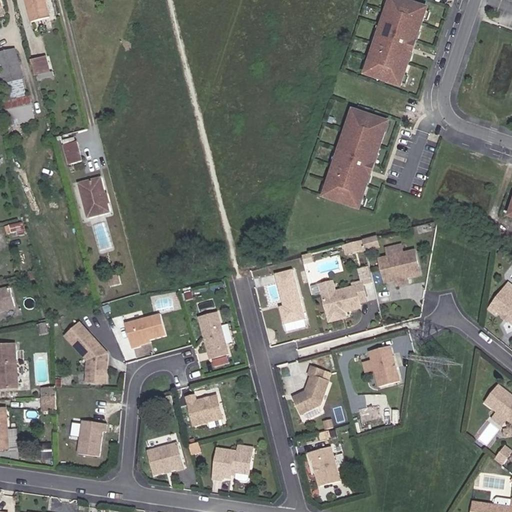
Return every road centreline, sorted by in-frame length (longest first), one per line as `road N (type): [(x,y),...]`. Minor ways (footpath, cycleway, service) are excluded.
road 1 (residential): [(297,511),(241,281)]
road 2 (residential): [(474,0),(444,107),(461,126),(511,143)]
road 3 (residential): [(177,363),(152,366),(135,385),(125,491)]
road 4 (residential): [(125,491),(260,511)]
road 5 (residential): [(0,473),(125,491)]
